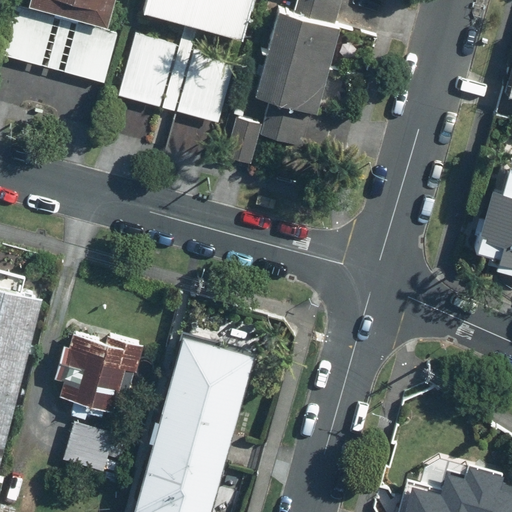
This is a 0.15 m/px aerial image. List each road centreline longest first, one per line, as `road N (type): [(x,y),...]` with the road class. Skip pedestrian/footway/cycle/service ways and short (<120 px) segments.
road 1 (residential): [(0,171),(375,278)]
road 2 (tertiary): [(452,0),(375,278)]
road 3 (tertiary): [(375,278),(311,511)]
road 4 (residential): [(375,278),(511,341)]
